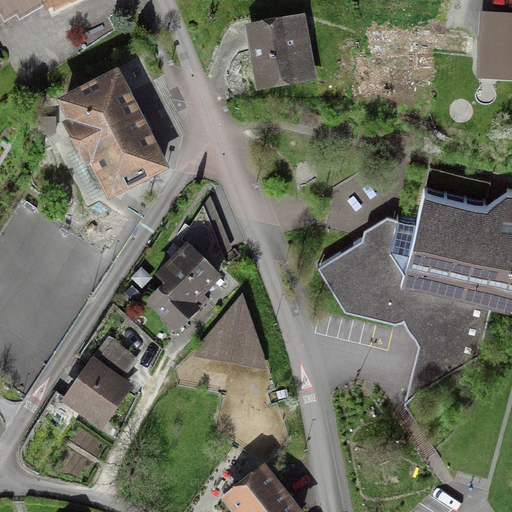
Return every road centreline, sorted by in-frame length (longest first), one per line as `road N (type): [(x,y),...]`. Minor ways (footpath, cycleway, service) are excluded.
road 1 (residential): [(220,139),(0,462)]
road 2 (residential): [(220,139),(308,381),(332,511)]
road 3 (residential): [(161,0),(220,139)]
road 4 (residential): [(0,482),(130,511)]
